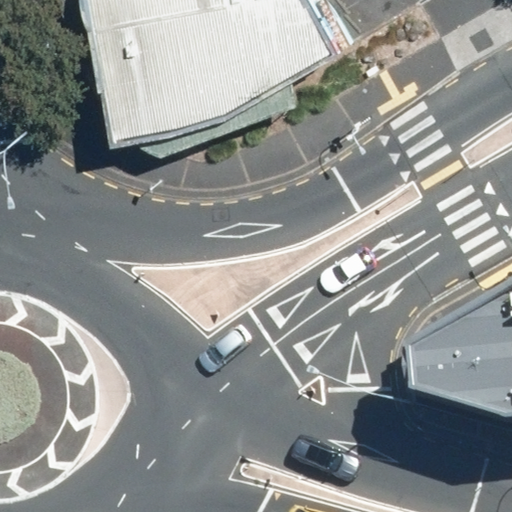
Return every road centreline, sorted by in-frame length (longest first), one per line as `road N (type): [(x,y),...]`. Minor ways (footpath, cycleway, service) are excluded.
road 1 (secondary): [(81,262),(286,214),(511,82)]
road 2 (secondary): [(402,258),(312,316),(272,356),(160,390)]
road 3 (primary): [(159,411),(400,458)]
road 4 (primary): [(402,258),(376,288),(360,328),(364,375),(400,458)]
road 5 (primary): [(81,262),(128,303),(155,359),(160,390)]
road 6 (secondary): [(511,192),(402,258)]
